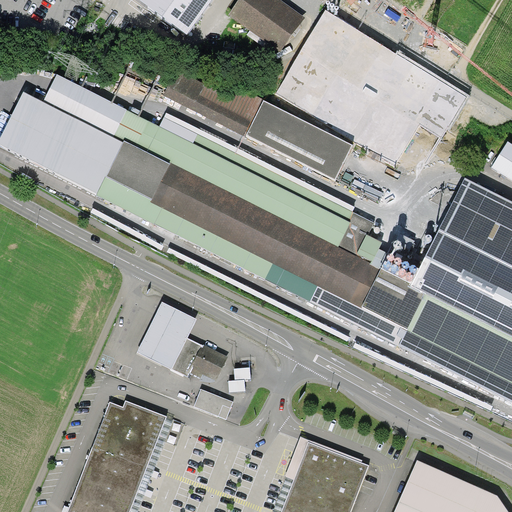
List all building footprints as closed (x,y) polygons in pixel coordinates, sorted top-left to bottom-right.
[(214,0),(134,0),(187,39),(214,0)] [(274,0),(241,0),(230,16),(278,51),(301,19),(274,0)] [(230,98),(177,71),(165,96),(245,136),(263,100),(236,86),(230,98)] [(511,201),(465,178),(419,270),(378,250),(381,243),(366,236),(372,223),(162,118),(158,126),(54,74),(41,100),(22,90),(0,132),(0,149),(397,348),(405,332),(511,385),(511,201)] [(444,139),(459,112),(421,91),(414,103),(372,80),(363,94),(444,139)] [(428,136),(313,85),(301,111),(417,162),(428,136)] [(263,100),(245,136),(335,181),(353,145),(263,100)] [(492,168),(511,179),(511,145),(508,143),(492,168)] [(170,371),(186,338),(195,321),(160,304),(135,354),(170,371)] [(227,358),(186,338),(170,371),(197,384),(201,376),(215,383),(227,358)] [(249,369),(233,370),(233,383),(226,383),(227,394),(244,393),(243,381),(250,381),(249,369)] [(199,391),(192,408),(216,418),(220,406),(230,410),(232,403),(199,391)] [(128,511),(165,419),(123,402),(121,409),(108,405),(65,511),(347,511),(366,466),(307,443),(280,511),(128,511)] [(416,468),(396,511),(501,511),(494,502),(416,468)]
